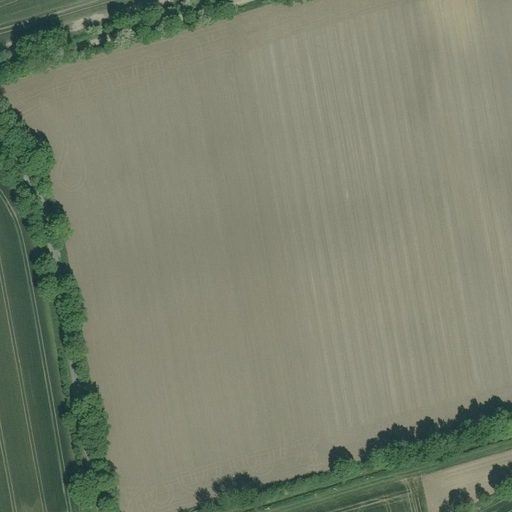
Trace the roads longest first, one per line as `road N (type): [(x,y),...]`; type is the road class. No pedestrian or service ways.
road 1 (residential): [(0,150),(26,181),(38,216),(102,511)]
road 2 (residential): [(248,0),(0,71)]
